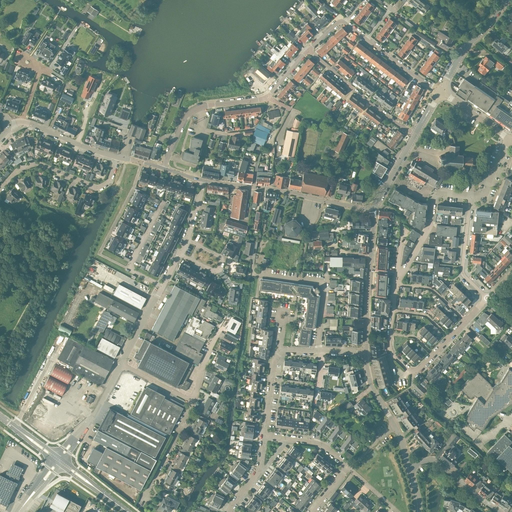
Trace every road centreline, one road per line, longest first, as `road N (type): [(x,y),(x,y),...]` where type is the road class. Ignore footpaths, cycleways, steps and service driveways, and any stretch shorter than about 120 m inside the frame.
road 1 (tertiary): [(370,209),(203,181)]
road 2 (residential): [(308,50),(340,20),(439,91)]
road 3 (residential): [(0,188),(16,168),(38,163),(101,186),(116,157)]
road 4 (secondary): [(365,354),(370,209)]
road 5 (residential): [(316,351),(324,286),(250,273)]
road 6 (residential): [(162,167),(195,108),(267,97)]
road 7 (residential): [(414,133),(308,50)]
